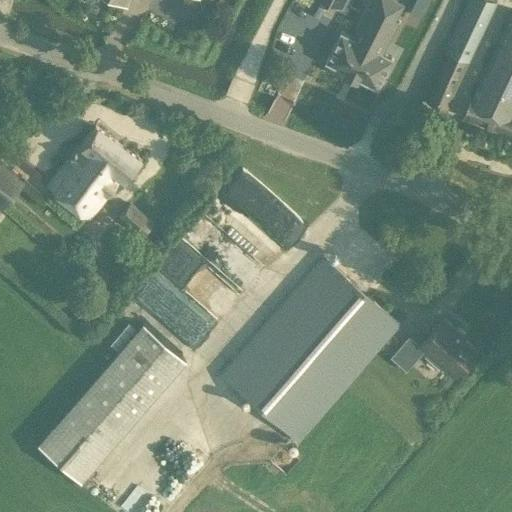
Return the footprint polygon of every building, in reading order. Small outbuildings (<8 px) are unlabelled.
[(416,0),(410,11),(422,17),(430,0),(416,0)] [(446,108),(497,0),(496,0),(469,0),(447,48),(452,50),(428,99),(446,108)] [(342,32),(328,61),(347,71),(346,73),(357,78),(358,76),(378,86),(392,58),(382,53),(399,21),(368,5),(352,37),(342,32)] [(472,97),(465,113),(511,130),(511,10),(472,97)] [(306,29),(302,44),(318,48),(321,33),(306,29)] [(124,180),(141,160),(95,124),(48,185),(88,217),(119,177),(124,180)] [(0,203),(21,179),(0,160),(0,203)] [(141,235),(152,221),(130,203),(119,216),(141,235)] [(180,242),(247,290),(267,262),(200,214),(180,242)] [(323,255),(221,373),(297,440),(400,322),(323,255)] [(419,345),(408,335),(389,356),(405,370),(423,350),(452,374),(475,348),(454,330),(455,328),(443,317),(419,345)] [(108,360),(36,443),(79,480),(185,359),(142,321),(137,327),(129,321),(111,341),(119,348),(108,360)] [(165,469),(125,511),(160,511),(184,488),(165,469)]
